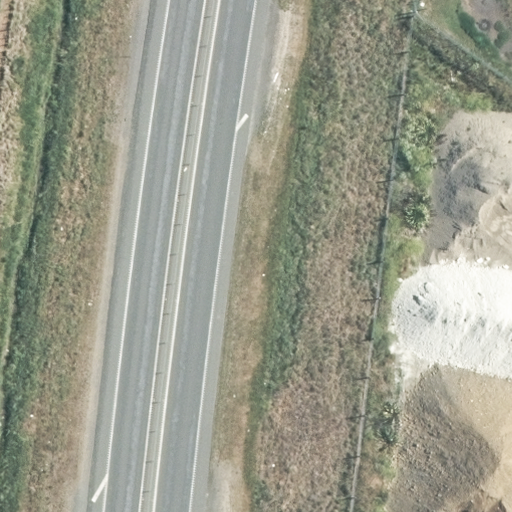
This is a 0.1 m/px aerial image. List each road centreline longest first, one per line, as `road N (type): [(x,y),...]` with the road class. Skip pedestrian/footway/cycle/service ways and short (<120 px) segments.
road 1 (trunk): [(244,0),(170,511)]
road 2 (trunk): [(124,511),(150,252),(190,0)]
